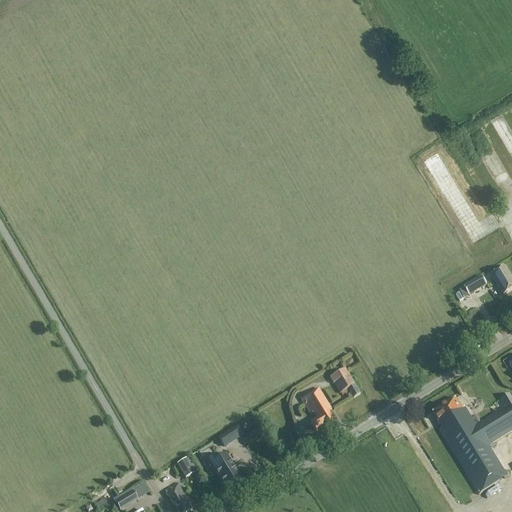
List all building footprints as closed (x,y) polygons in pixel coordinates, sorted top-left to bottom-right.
[(494,185),(496,176),(489,175),(487,184),(494,185)] [(476,221),(472,223),(476,230),(486,224),(475,208),(470,211),(476,221)] [(506,268),(491,277),(503,296),(511,291),(511,278),(510,276),(506,268)] [(481,277),(463,287),(459,290),(464,299),(468,296),(469,297),(487,286),(481,277)] [(472,303),(475,308),(484,302),(481,298),(472,303)] [(344,370),(329,380),(339,396),(346,391),(352,400),(360,395),(344,370)] [(360,394),(366,392),(365,384),(358,386),(360,394)] [(318,390),(300,400),(310,417),(313,415),(316,420),(310,424),(316,433),(322,430),(335,422),(329,412),(331,411),(318,390)] [(505,408),(479,424),(475,417),(471,419),(465,409),(462,410),(456,399),(432,414),(442,429),(439,431),(479,496),(507,478),(487,446),(511,430),(511,400),(509,395),(500,400),(505,408)] [(263,424),(259,416),(247,422),(251,430),(263,424)] [(240,438),(234,428),(217,439),(224,449),(240,438)] [(216,474),(226,489),(239,480),(225,457),(219,461),(216,457),(204,465),(212,477),(216,474)] [(197,473),(192,464),(188,459),(177,466),(186,481),(188,479),(197,473)] [(177,487),(165,494),(176,511),(189,511),(192,511),(177,487)] [(119,511),(121,511),(140,502),(133,491),(114,502),(119,511)]
